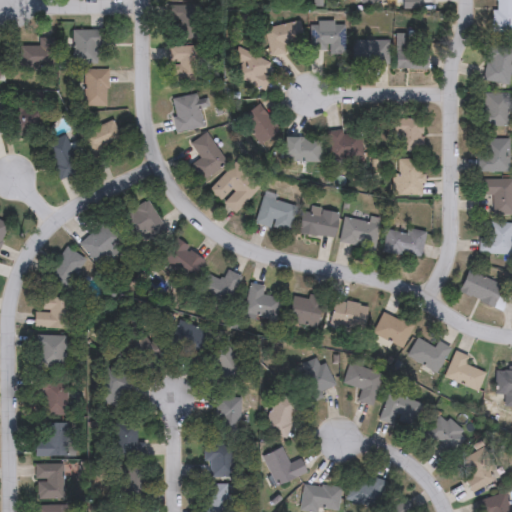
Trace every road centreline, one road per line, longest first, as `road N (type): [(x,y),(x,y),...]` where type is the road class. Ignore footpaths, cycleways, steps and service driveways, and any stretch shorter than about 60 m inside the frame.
road 1 (residential): [(142,0),(153,137),(192,217),(253,256),(425,302),(508,344)]
road 2 (residential): [(160,161),(56,218),(24,255),(10,350),(12,511)]
road 3 (residential): [(464,0),(451,259),(425,302)]
road 4 (residential): [(454,84),(305,96)]
road 5 (residential): [(12,10),(142,10)]
road 6 (residential): [(345,443),(409,468),(443,511)]
road 7 (residential): [(175,511),(176,392)]
